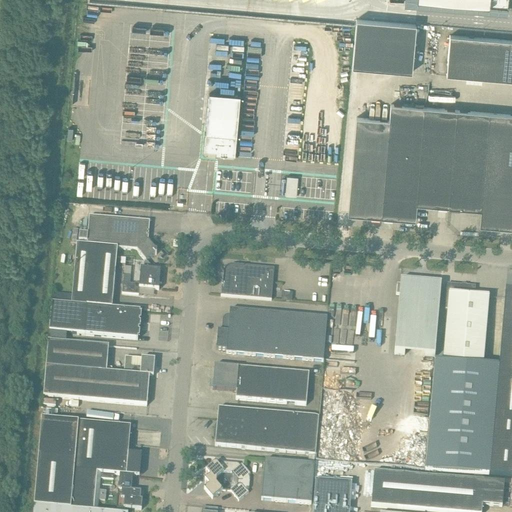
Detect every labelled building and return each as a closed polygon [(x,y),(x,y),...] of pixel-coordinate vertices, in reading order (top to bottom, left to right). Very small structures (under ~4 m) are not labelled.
[(417,0),(417,1),(440,3),(508,9),(508,5),(509,2),(508,0),(417,0)] [(355,29),(352,67),(355,68),(412,72),(415,35),(416,25),(356,20),(356,27),(355,29)] [(511,41),(450,36),(446,76),(511,81),(511,41)] [(240,96),(209,94),(204,152),(222,153),(221,156),(235,157),(240,96)] [(356,118),(348,215),(415,221),(417,205),(481,210),(479,226),(511,228),(511,115),(391,105),(389,121),(356,118)] [(174,168),(159,167),(158,170),(133,167),(132,184),(141,185),(141,178),(157,180),(156,198),(169,200),(170,181),(173,181),(174,168)] [(296,196),(297,176),(286,176),(285,196),(296,196)] [(79,234),(79,242),(87,243),(87,238),(130,242),(129,250),(136,251),(139,255),(146,262),(155,255),(156,255),(157,251),(155,251),(148,242),(150,222),(140,221),(89,217),(87,235),(79,234)] [(73,288),(71,305),(112,309),(117,249),(129,250),(130,242),(87,238),(87,243),(86,246),(77,245),(76,253),(87,254),(84,289),(73,288)] [(76,253),(73,288),(84,289),(87,254),(76,253)] [(124,276),(122,294),(134,295),(134,288),(159,290),(159,284),(161,284),(162,273),(160,273),(160,271),(158,271),(154,266),(149,270),(141,269),(140,284),(134,283),(134,284),(131,284),(131,277),(124,276)] [(243,267),(233,266),(231,266),(228,267),(225,270),(224,272),(223,274),(222,285),(221,296),(271,301),(274,269),(243,266),(243,267)] [(401,280),(400,284),(397,284),(396,294),(399,295),(394,355),(435,358),(441,283),(440,283),(440,287),(401,284),(401,280)] [(434,363),(425,470),(511,477),(511,290),(506,290),(505,290),(498,368),(483,366),(489,297),(475,296),(476,286),(447,284),(445,310),(448,310),(447,320),(443,364),(434,363)] [(49,333),(48,342),(66,343),(67,334),(138,340),(140,312),(140,311),(112,309),(71,305),(52,304),(49,333)] [(327,319),(230,310),(229,315),(228,315),(227,315),(226,316),(225,316),(224,317),(224,318),(223,319),(223,320),(222,331),(218,331),(216,350),(226,351),(226,354),(323,362),(327,319)] [(48,342),(43,398),(104,403),(121,404),(147,406),(149,377),(124,374),(112,373),(112,368),(107,368),(109,347),(66,343),(48,342)] [(125,357),(124,374),(149,377),(153,377),(155,360),(141,359),(132,358),(125,357)] [(212,390),(236,392),(238,368),(309,374),(215,366),(212,390)] [(236,392),(235,400),(306,406),(309,374),(238,368),(236,392)] [(318,417),(218,409),(215,446),(315,455),(318,417)] [(38,456),(34,507),(92,511),(96,511),(99,474),(120,476),(134,477),(140,477),(142,456),(128,454),(130,427),(77,423),(74,459),(38,456)] [(134,430),(133,437),(141,439),(141,436),(160,439),(160,434),(134,430)] [(265,461),(261,501),(311,505),(314,465),(265,461)] [(204,489),(212,499),(222,491),(216,483),(217,478),(223,472),(232,473),(238,480),(237,485),(230,491),(239,502),(249,493),(247,491),(249,489),(250,478),(248,476),(250,474),(242,464),(240,466),(238,464),(219,462),(217,464),(216,462),(206,471),(210,476),(205,480),(209,485),(204,489)] [(504,483),(374,472),(371,507),(430,511),(481,511),(482,506),(502,508),(504,483)] [(140,500),(141,492),(133,491),(134,477),(120,476),(118,491),(117,508),(123,509),(141,510),(142,500),(140,500)] [(312,511),(349,511),(351,484),(315,482),(312,511)]
